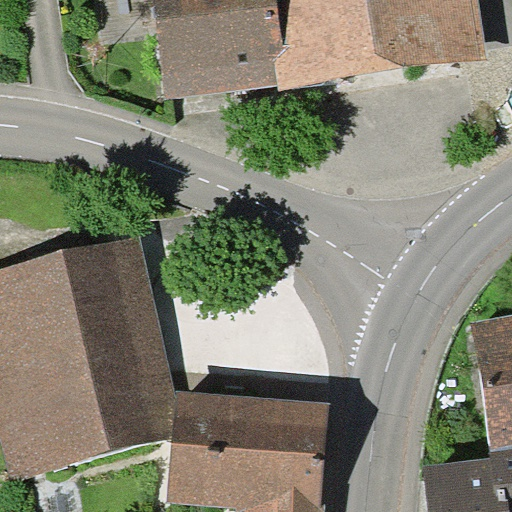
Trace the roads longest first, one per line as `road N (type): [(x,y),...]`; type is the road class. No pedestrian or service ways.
road 1 (secondary): [(0,128),(67,135),(217,187),(420,290)]
road 2 (secondary): [(420,290),(393,350),(362,511)]
road 3 (secondary): [(511,193),(474,224),(420,290)]
